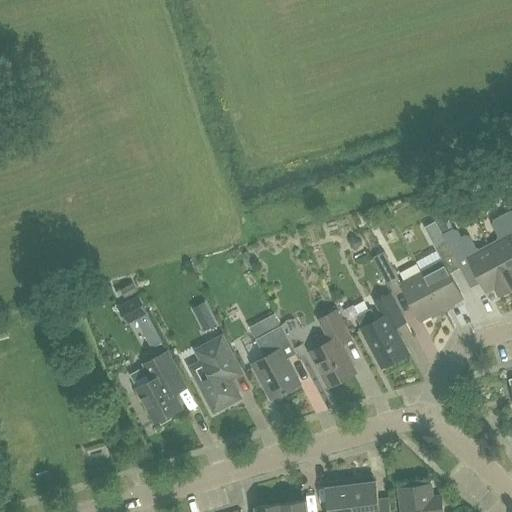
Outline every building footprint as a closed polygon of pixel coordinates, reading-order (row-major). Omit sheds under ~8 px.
[(491,175),(478,181),(491,204),(503,198),(491,175)] [(500,241),(489,247),(511,290),(511,289),(511,213),(511,212),(494,221),(492,226),(500,241)] [(434,222),(425,227),(434,246),(444,241),(441,236),(437,228),(434,222)] [(453,230),(441,236),(444,241),(449,251),(458,268),(466,283),(477,277),(490,301),(511,290),(489,247),(478,253),(470,236),(465,235),(461,237),(458,231),(453,230)] [(353,237),(350,243),(351,248),(356,251),(362,242),(353,237)] [(444,241),(434,246),(440,256),(449,251),(444,241)] [(384,251),(372,257),(387,286),(399,279),(384,251)] [(442,261),(423,271),(445,311),(452,307),(451,305),(462,299),(448,273),(442,261)] [(423,271),(400,284),(419,321),(431,315),(432,317),(445,311),(423,271)] [(371,309),(357,316),(362,327),(360,328),(382,368),(408,354),(395,328),(407,322),(391,293),(375,302),(383,316),(377,320),(371,309)] [(138,297),(119,306),(127,322),(138,316),(146,312),(138,297)] [(205,303),(194,309),(205,331),(216,325),(205,303)] [(330,341),(310,352),(328,387),(356,372),(341,345),(352,340),(336,310),(318,319),(330,341)] [(264,358),(252,364),(271,400),(299,384),(286,360),(296,354),(281,325),(254,340),(264,358)] [(202,361),(191,367),(196,376),(214,411),(240,397),(228,376),(239,370),(222,338),(197,351),(202,361)] [(151,379),(136,387),(155,423),(183,408),(176,395),(172,388),(185,382),(181,375),(168,350),(143,363),(151,379)] [(373,477),(351,480),(354,511),(379,511),(376,481),(374,482),(373,477)] [(329,511),(354,511),(351,480),(328,483),(329,487),(327,488),(329,511)] [(429,484),(399,488),(401,511),(442,511),(440,497),(431,499),(429,484)] [(306,511),(305,500),(280,504),(281,511),(306,511)]
